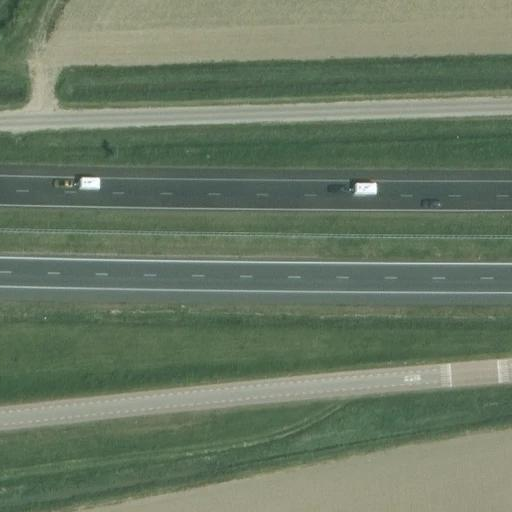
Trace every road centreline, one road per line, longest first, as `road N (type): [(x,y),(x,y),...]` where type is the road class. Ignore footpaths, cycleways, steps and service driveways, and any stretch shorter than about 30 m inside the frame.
road 1 (unclassified): [(511,379),(0,422)]
road 2 (unclassified): [(0,121),(511,106)]
road 3 (motorway): [(511,195),(0,189)]
road 4 (motorway): [(0,270),(511,275)]
